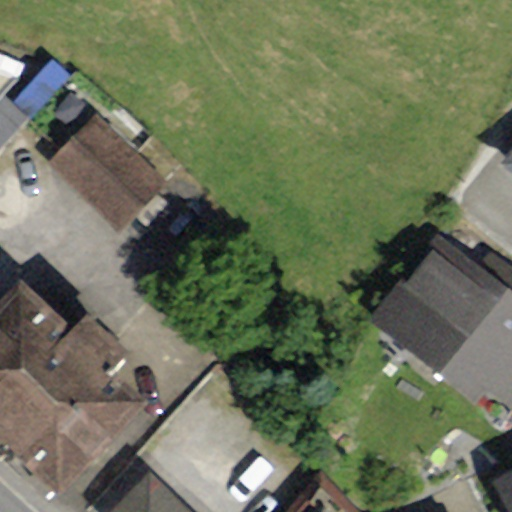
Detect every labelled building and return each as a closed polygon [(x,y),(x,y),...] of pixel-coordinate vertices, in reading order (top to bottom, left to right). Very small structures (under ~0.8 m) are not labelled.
[(96,125),(47,175),(119,245),(168,195),(96,125)] [(478,275),(444,249),(404,300),(397,294),(368,330),(477,415),(487,402),(511,420),(511,280),(488,262),(478,275)] [(76,352),(24,299),(0,322),(0,446),(64,511),(147,430),(112,395),(135,372),(96,332),(76,352)] [(185,511),(157,484),(129,511),(185,511)] [(511,487),(503,492),(511,511),(511,487)]
